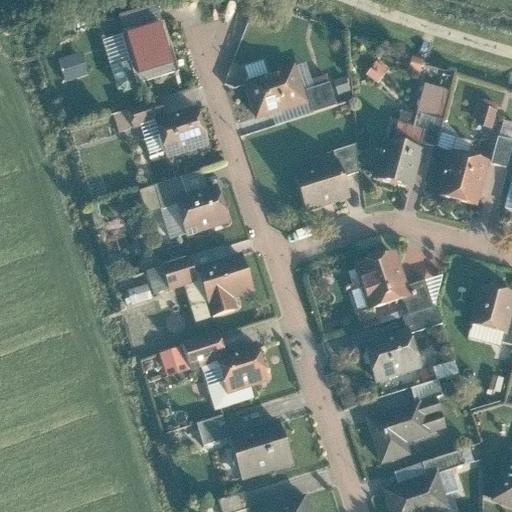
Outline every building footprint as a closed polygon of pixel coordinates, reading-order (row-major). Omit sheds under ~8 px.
[(162,24),(157,9),(120,21),(133,59),(113,65),(122,93),(185,72),(168,22),(162,24)] [(296,62),(245,81),(259,119),(309,100),(314,114),(339,104),(330,82),(307,91),(296,62)] [(386,72),(375,65),(368,75),(379,83),(386,72)] [(347,77),(336,81),(340,93),(351,89),(347,77)] [(438,147),(442,133),(454,91),(427,83),(416,125),(398,120),(392,139),(386,138),(375,176),(410,186),(422,143),(438,147)] [(165,97),(131,108),(113,113),(119,134),(159,121),(169,155),(215,141),(204,107),(171,117),(165,97)] [(497,112),(482,107),(477,126),(491,130),(497,112)] [(511,159),(511,121),(506,120),(494,163),(510,167),(511,159)] [(442,133),(438,147),(450,151),(438,194),(476,205),(489,160),(454,151),(458,138),(442,133)] [(365,169),(358,143),(333,150),(336,161),(293,172),(302,209),(352,196),(346,174),(365,169)] [(188,195),(182,176),(157,184),(164,206),(178,201),(190,237),(233,224),(220,185),(188,195)] [(408,300),(412,315),(436,307),(428,281),(412,286),(402,253),(359,266),(373,311),(408,300)] [(194,257),(149,272),(157,295),(189,285),(201,322),(240,309),(237,297),(256,291),(244,255),(198,270),(194,257)] [(511,291),(485,284),(474,324),(506,333),(503,344),(511,346),(511,291)] [(152,296),(149,285),(130,291),(133,302),(152,296)] [(432,365),(437,382),(445,380),(462,375),(457,360),(437,366),(427,332),(446,326),(440,306),(436,307),(412,315),(405,318),(409,331),(363,344),(375,382),(432,365)] [(231,392),(268,381),(257,345),(224,355),(218,335),(163,351),(170,373),(220,358),(231,392)] [(504,377),(494,374),(491,389),(501,391),(504,377)] [(449,393),(445,380),(437,382),(413,390),(418,406),(373,419),(386,463),(413,455),(409,440),(450,428),(441,396),(449,393)] [(232,435),(226,416),(199,424),(205,445),(229,438),(241,478),(291,463),(278,421),(232,435)] [(511,448),(495,497),(511,503),(511,448)] [(466,463),(461,449),(424,462),(429,475),(386,490),(393,511),(434,511),(462,502),(459,493),(462,492),(453,467),(466,463)] [(256,511),(251,511),(246,493),(222,500),(225,511),(311,511),(307,496),(256,511)]
